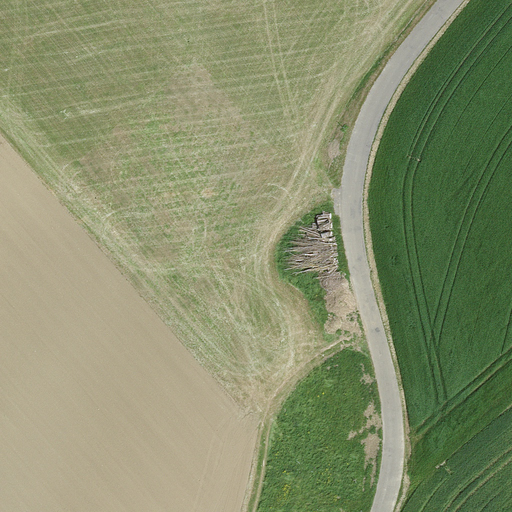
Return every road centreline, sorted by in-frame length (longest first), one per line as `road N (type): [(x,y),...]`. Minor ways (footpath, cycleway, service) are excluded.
road 1 (unclassified): [(382,511),(390,410),(354,232),(353,182),(387,84),(452,0)]
road 2 (track): [(248,511),(280,395),(326,353),(373,330)]
